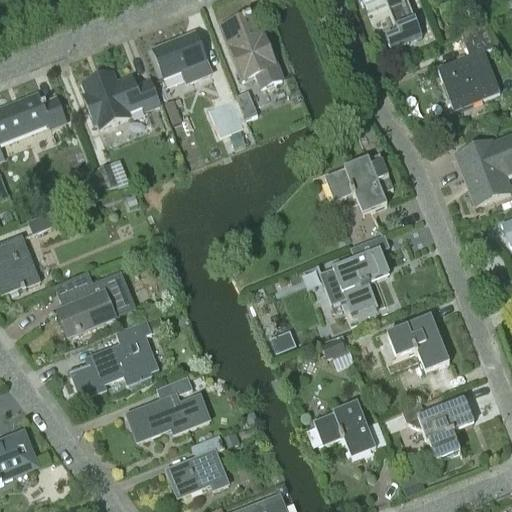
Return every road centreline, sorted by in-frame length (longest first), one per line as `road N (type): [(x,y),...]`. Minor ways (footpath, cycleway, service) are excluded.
road 1 (residential): [(511,414),(410,162),(365,88),(329,0)]
road 2 (residential): [(0,71),(178,0)]
road 3 (residential): [(113,511),(0,357)]
